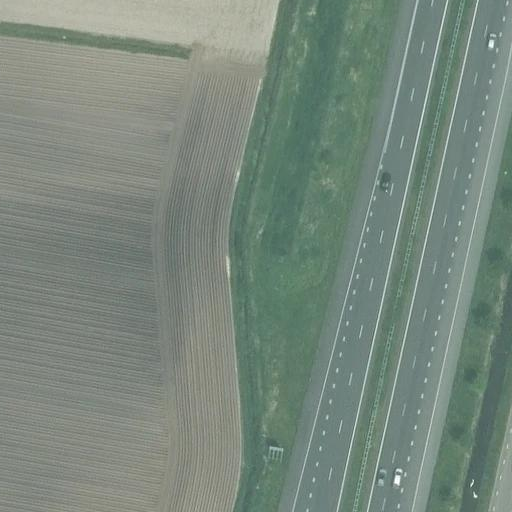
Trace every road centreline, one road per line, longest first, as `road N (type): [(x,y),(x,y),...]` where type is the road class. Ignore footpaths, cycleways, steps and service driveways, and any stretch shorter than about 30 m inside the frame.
road 1 (motorway): [(433,0),(320,511)]
road 2 (motorway): [(382,511),(493,0)]
